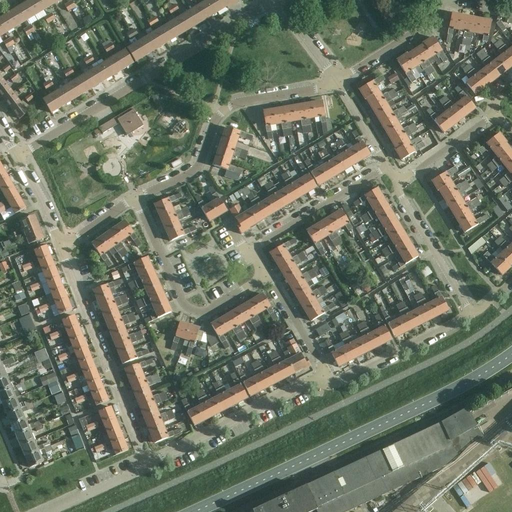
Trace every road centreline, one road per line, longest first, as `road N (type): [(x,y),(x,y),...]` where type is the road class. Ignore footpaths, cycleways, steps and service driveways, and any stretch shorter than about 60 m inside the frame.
road 1 (secondary): [(194,511),(511,354)]
road 2 (residential): [(20,155),(275,0)]
road 3 (residential): [(135,198),(195,171),(226,107),(335,80)]
road 4 (residential): [(60,249),(148,464)]
road 5 (residential): [(267,275),(210,309),(188,309),(135,198)]
road 6 (residential): [(148,464),(303,385),(330,383)]
road 7 (residential): [(267,275),(252,248),(387,166)]
road 8 (residential): [(330,383),(471,314)]
road 9 (residential): [(471,314),(396,184)]
road 10 (residential): [(335,80),(434,18),(441,0)]
road 11 (residential): [(330,383),(267,275)]
road 12 (residential): [(396,184),(494,114)]
